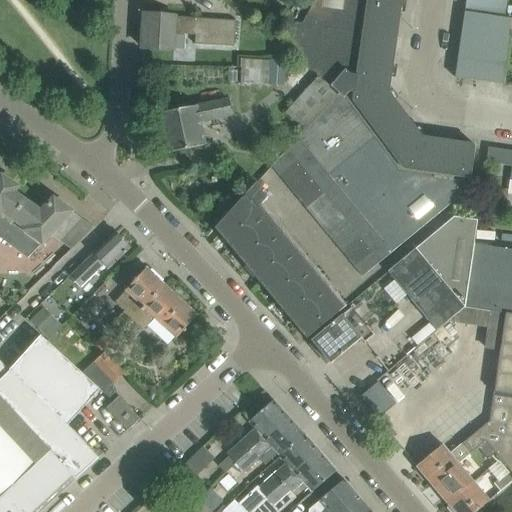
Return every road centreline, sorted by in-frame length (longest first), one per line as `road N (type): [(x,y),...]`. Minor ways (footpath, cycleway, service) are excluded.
road 1 (unclassified): [(82,511),(265,345)]
road 2 (residential): [(265,345),(105,172)]
road 3 (residential): [(413,511),(265,345)]
road 4 (unclassified): [(511,121),(434,105),(441,0)]
road 5 (unclassified): [(105,172),(122,0)]
road 6 (residential): [(105,172),(0,98)]
